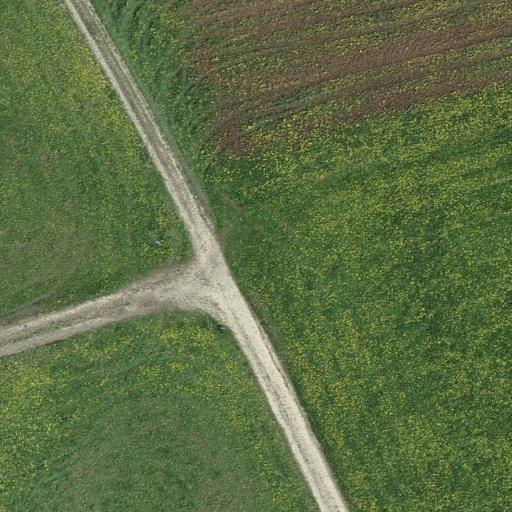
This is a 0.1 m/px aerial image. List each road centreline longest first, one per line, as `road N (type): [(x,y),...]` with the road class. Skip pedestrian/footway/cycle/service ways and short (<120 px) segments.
road 1 (track): [(68,0),(180,200),(329,511)]
road 2 (track): [(218,279),(0,345)]
